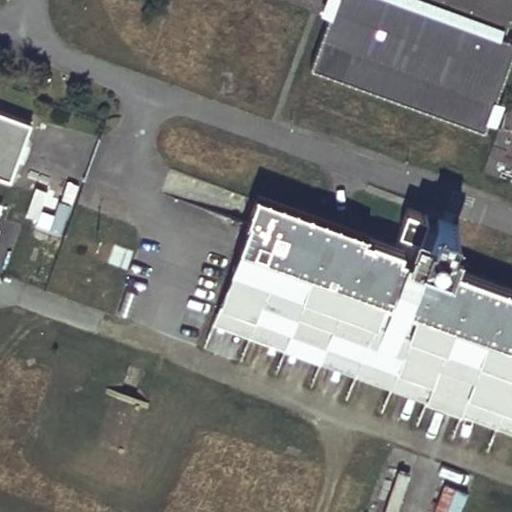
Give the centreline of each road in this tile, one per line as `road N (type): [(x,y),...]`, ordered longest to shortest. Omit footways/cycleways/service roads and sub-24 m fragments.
road 1 (unknown): [(140,81),(139,155),(173,263),(159,347),(355,417)]
road 2 (unknown): [(0,291),(159,347)]
